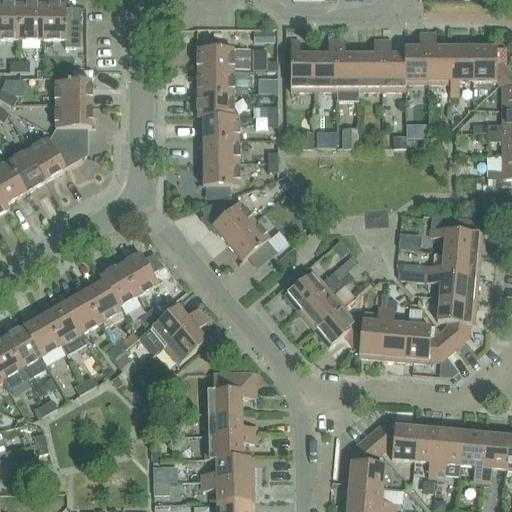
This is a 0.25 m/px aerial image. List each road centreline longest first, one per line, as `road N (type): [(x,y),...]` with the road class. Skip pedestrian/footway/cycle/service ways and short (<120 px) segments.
road 1 (residential): [(294,394),(140,201)]
road 2 (residential): [(294,394),(459,406),(511,361)]
road 3 (residential): [(140,201),(134,0)]
road 4 (residential): [(0,282),(140,201)]
road 5 (residential): [(383,0),(372,13),(288,13),(272,0)]
